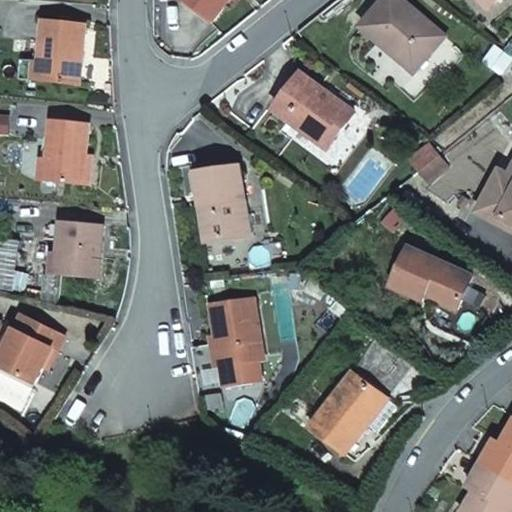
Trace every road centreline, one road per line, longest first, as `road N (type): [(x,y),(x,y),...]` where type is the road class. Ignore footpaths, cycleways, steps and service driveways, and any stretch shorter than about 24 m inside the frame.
road 1 (residential): [(180,408),(143,113)]
road 2 (residential): [(143,113),(216,70),(303,0)]
road 3 (residential): [(401,511),(423,450),(511,359)]
